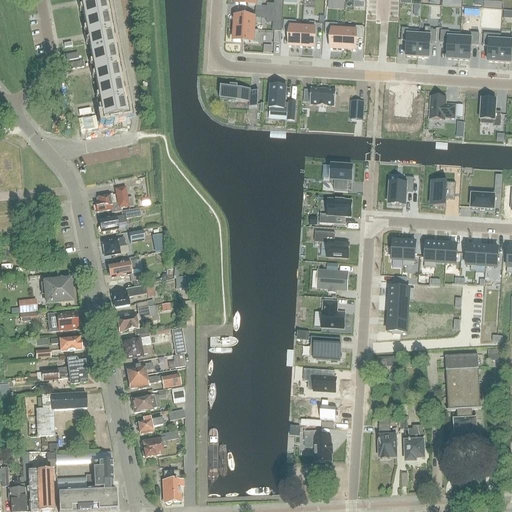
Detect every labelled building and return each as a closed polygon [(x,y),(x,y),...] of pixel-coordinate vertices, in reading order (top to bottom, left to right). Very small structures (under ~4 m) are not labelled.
[(80,0),(78,1),(79,6),(81,6),(84,20),(90,19),(96,18),(102,16),(107,15),(104,0),(80,0)] [(267,4),(267,13),(282,14),(283,5),(267,4)] [(267,13),(266,22),(282,23),(282,14),(267,13)] [(102,51),(108,50),(114,49),(112,40),(111,32),(109,24),(107,15),(102,16),(96,18),(90,19),(84,20),(87,34),(84,34),(84,37),(85,40),(88,39),(90,53),(96,52),(102,51)] [(235,17),(234,30),(254,31),(254,24),(260,25),(261,19),(235,17)] [(284,21),(283,33),(290,33),(289,48),(301,48),(302,28),(296,28),(296,22),(284,21)] [(302,28),(301,48),(313,49),(315,23),(309,23),(309,29),(302,28)] [(326,24),(325,35),(331,36),(330,50),(343,51),(344,31),(337,31),(338,25),(326,24)] [(344,31),(343,51),(355,52),(356,39),(362,39),(363,28),(344,26),(344,31)] [(419,32),(417,58),(428,59),(430,43),(436,43),(436,31),(430,31),(430,29),(425,28),(424,34),(419,34),(419,32)] [(402,29),(401,41),(407,42),(406,58),(417,58),(419,32),(408,31),(408,30),(402,29)] [(234,30),(233,42),(258,44),(259,31),(254,31),(234,30)] [(441,32),(440,44),(448,44),(447,60),(458,61),(460,34),(449,33),(449,32),(441,32)] [(460,34),(458,61),(469,62),(470,46),(478,46),(479,34),(470,34),(470,40),(460,39),(460,34)] [(499,64),(500,42),(490,41),(490,35),(484,34),(483,46),(489,47),(488,63),(499,64)] [(510,64),(511,48),(511,36),(511,42),(500,42),(499,64),(510,64)] [(94,73),(97,87),(103,86),(120,82),(118,74),(117,66),(115,57),(114,49),(108,50),(102,51),(96,52),(90,53),(93,67),(90,68),(91,71),(91,73),(94,73)] [(77,53),(65,56),(67,62),(79,60),(77,53)] [(83,62),(63,65),(64,72),(84,68),(83,62)] [(120,82),(103,86),(97,87),(99,101),(96,101),(97,104),(97,107),(100,106),(103,120),(109,119),(111,119),(115,118),(119,117),(120,117),(126,116),(125,107),(123,99),(122,91),(120,82)] [(221,88),(220,101),(230,102),(230,99),(236,99),(236,102),(249,103),(249,108),(258,109),(259,93),(250,92),(251,90),(237,89),(238,87),(230,86),(230,89),(221,88)] [(271,87),(269,113),(288,114),(287,121),(294,122),(296,104),(289,103),(289,104),(284,104),(286,88),(271,87)] [(304,91),(304,103),(310,103),(310,106),(318,106),(318,107),(326,108),(326,107),(335,107),(336,91),(310,89),(310,92),(304,91)] [(410,116),(411,96),(397,95),(395,115),(410,116)] [(431,98),(429,120),(444,121),(444,119),(454,119),(455,107),(445,106),(446,99),(431,98)] [(501,128),(501,115),(495,115),(496,101),(481,101),(480,125),(494,126),(494,128),(501,128)] [(352,102),(351,115),(356,115),(356,121),(362,121),(364,103),(352,102)] [(456,124),(456,138),(463,139),(464,124),(457,123),(456,124)] [(331,167),(330,181),(334,181),(334,191),(348,192),(348,182),(351,182),(352,168),(331,167)] [(388,191),(387,198),(389,199),(389,206),(405,207),(406,190),(413,191),(414,177),(406,176),(406,185),(390,184),(390,191),(388,191)] [(455,201),(456,184),(435,183),(433,208),(446,208),(446,200),(455,201)] [(131,198),(127,198),(125,188),(114,190),(117,204),(116,204),(114,195),(97,198),(98,203),(94,204),(96,214),(111,211),(111,214),(121,212),(121,209),(133,207),(131,198)] [(494,209),(495,195),(472,193),(471,207),(494,209)] [(141,199),(142,207),(149,206),(148,198),(141,199)] [(320,215),(319,225),(333,226),(334,218),(351,219),(352,202),(328,201),(327,216),(320,215)] [(122,217),(99,221),(100,227),(99,228),(100,231),(101,232),(101,234),(110,232),(112,233),(115,232),(116,231),(115,225),(126,223),(125,220),(141,217),(140,209),(121,213),(122,217)] [(128,234),(130,245),(145,242),(143,231),(128,234)] [(315,233),(314,243),(327,244),(326,258),(348,259),(349,245),(334,244),(334,234),(315,233)] [(116,240),(117,242),(102,245),(104,257),(119,254),(118,249),(126,247),(124,239),(116,240)] [(391,247),(390,257),(392,257),(392,262),(403,262),(404,243),(393,242),(393,247),(391,247)] [(403,262),(403,267),(414,268),(416,243),(404,243),(403,262)] [(426,244),(424,269),(435,269),(436,265),(437,245),(426,244)] [(437,245),(436,265),(445,265),(447,245),(437,245)] [(447,245),(445,265),(456,266),(457,246),(447,245)] [(467,247),(466,266),(471,267),(471,272),(475,272),(476,267),(477,247),(467,247)] [(477,247),(476,267),(486,268),(487,248),(477,247)] [(487,248),(486,268),(497,268),(498,249),(487,248)] [(140,261),(135,261),(133,262),(132,259),(121,261),(121,264),(107,267),(109,273),(108,274),(109,277),(109,278),(110,280),(119,278),(121,279),(124,278),(124,277),(142,274),(140,261)] [(313,272),(312,289),(317,289),(335,290),(346,291),(347,274),(327,273),(318,272),(313,272)] [(187,277),(187,290),(195,289),(195,286),(194,277),(187,277)] [(144,280),(132,282),(134,288),(145,286),(144,280)] [(51,284),(41,285),(42,295),(46,294),(47,304),(70,301),(68,282),(51,284)] [(129,307),(128,299),(146,296),(145,287),(126,290),(126,293),(112,296),(114,310),(129,307)] [(390,289),(389,300),(409,301),(414,302),(414,290),(390,289)] [(389,300),(388,311),(408,312),(409,301),(389,300)] [(322,313),(321,329),(344,330),(345,314),(336,314),(336,310),(337,311),(337,303),(324,302),(323,313),(322,313)] [(170,304),(161,305),(162,313),(171,311),(170,304)] [(155,307),(152,307),(149,308),(137,310),(138,316),(135,316),(135,315),(127,316),(128,318),(116,320),(119,334),(138,330),(136,322),(151,320),(151,323),(159,321),(158,317),(157,317),(155,307)] [(388,311),(388,322),(407,323),(408,312),(388,311)] [(49,333),(58,332),(77,330),(77,328),(78,327),(78,324),(77,323),(76,314),(47,316),(49,333)] [(388,322),(387,333),(392,334),(392,335),(402,336),(402,334),(406,334),(407,323),(388,322)] [(186,355),(182,330),(171,332),(175,356),(186,355)] [(60,353),(66,352),(68,352),(70,353),(72,353),(73,352),(81,351),(81,349),(82,347),(82,346),(81,344),(80,338),(51,341),(51,345),(59,344),(60,353)] [(150,345),(150,340),(149,338),(122,343),(125,360),(142,357),(140,347),(150,345)] [(311,339),(311,347),(315,347),(314,361),(340,362),(340,353),(338,353),(339,348),(341,348),(341,341),(311,339)] [(50,351),(35,352),(36,360),(51,359),(50,351)] [(499,351),(489,351),(490,361),(499,360),(499,351)] [(184,355),(173,357),(175,369),(185,368),(184,355)] [(472,420),(472,411),(481,411),(479,357),(448,358),(450,412),(458,412),(458,421),(454,421),(455,436),(452,436),(453,452),(480,451),(479,434),(476,434),(476,420),(472,420)] [(68,369),(56,370),(57,370),(57,374),(64,373),(64,374),(65,374),(65,375),(85,372),(85,367),(86,366),(85,363),(84,362),(84,361),(77,362),(75,361),(67,362),(68,369)] [(136,379),(146,377),(145,372),(153,371),(152,364),(126,369),(127,378),(136,376),(136,379)] [(57,370),(47,371),(48,382),(59,381),(64,380),(63,378),(69,377),(70,387),(78,386),(79,384),(87,383),(87,382),(87,381),(87,378),(86,377),(85,372),(65,375),(65,374),(64,374),(64,373),(57,374),(57,370)] [(303,370),(303,383),(314,384),(313,393),(335,394),(336,378),(326,378),(326,371),(303,370)] [(157,383),(161,382),(163,390),(181,387),(178,375),(160,378),(160,377),(156,378),(156,377),(146,379),(146,377),(136,379),(136,376),(127,378),(130,390),(138,389),(138,390),(148,389),(147,386),(158,384),(157,383)] [(183,388),(171,391),(173,405),(185,403),(185,395),(183,388)] [(44,410),(37,411),(39,437),(53,437),(52,412),(86,410),(85,395),(43,397),(44,410)] [(150,397),(131,401),(134,414),(153,410),(153,409),(155,409),(153,398),(151,398),(150,397)] [(321,405),(320,418),(336,419),(337,406),(321,405)] [(184,419),(183,411),(168,414),(169,422),(184,419)] [(408,418),(400,419),(401,431),(405,431),(405,430),(408,430),(408,429),(408,418)] [(138,430),(137,431),(137,433),(139,434),(139,436),(153,433),(152,429),(162,427),(161,420),(151,422),(150,419),(142,420),(143,422),(137,424),(138,430)] [(380,437),(379,437),(380,461),(397,461),(396,437),(391,437),(391,426),(380,426),(380,437)] [(408,430),(405,430),(405,431),(406,450),(406,454),(406,460),(424,460),(423,439),(425,437),(425,435),(422,435),(422,428),(413,428),(413,430),(408,430)] [(166,442),(178,440),(177,432),(160,436),(161,439),(159,439),(159,440),(142,443),(143,451),(143,452),(141,454),(142,458),(145,459),(145,460),(154,458),(154,457),(163,456),(161,448),(167,447),(166,442)] [(318,432),(304,433),(304,443),(315,443),(315,464),(331,463),(331,454),(332,454),(332,447),(330,447),(330,439),(318,439),(318,432)] [(48,445),(49,453),(58,452),(58,445),(48,445)] [(112,482),(112,474),(111,466),(111,462),(105,462),(104,463),(102,463),(99,463),(93,463),(92,463),(92,464),(92,465),(93,466),(93,476),(85,476),(85,478),(86,479),(86,489),(102,489),(102,492),(96,493),(77,493),(58,494),(58,501),(58,508),(58,511),(108,511),(116,511),(116,505),(116,498),(116,492),(112,492),(112,482)] [(1,470),(1,475),(1,481),(2,488),(9,488),(8,468),(1,468),(1,470)] [(51,472),(27,473),(29,511),(52,511),(54,511),(53,510),(51,472)] [(163,482),(164,504),(165,504),(167,506),(169,506),(171,504),(180,504),(179,488),(183,488),(183,481),(179,481),(179,472),(163,473),(163,482)] [(11,502),(11,511),(25,511),(24,485),(20,486),(20,489),(8,490),(9,503),(11,502)]
